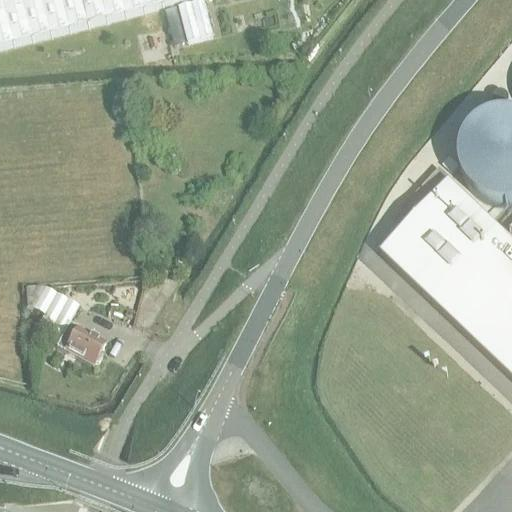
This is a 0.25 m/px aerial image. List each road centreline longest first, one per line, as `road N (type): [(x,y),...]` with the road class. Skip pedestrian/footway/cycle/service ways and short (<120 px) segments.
road 1 (tertiary): [(275,290),(381,108),(471,0)]
road 2 (unclassified): [(319,511),(247,428),(216,408)]
road 3 (unclassified): [(275,290),(255,282),(199,337),(165,356)]
road 4 (tertiary): [(275,290),(216,408)]
